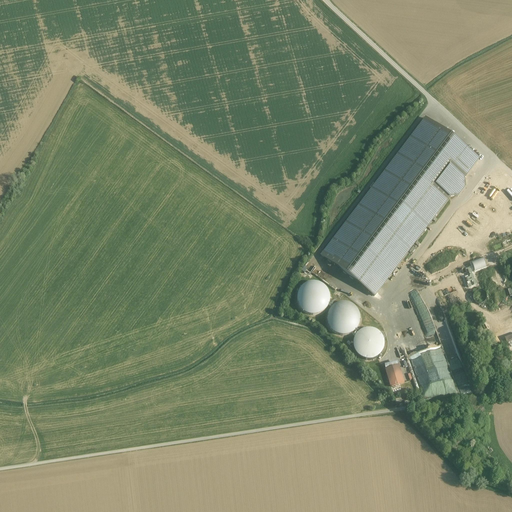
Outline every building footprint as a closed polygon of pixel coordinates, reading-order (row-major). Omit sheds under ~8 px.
[(425,119),(321,257),(374,297),(449,198),(435,187),(464,148),(425,119)] [(464,148),(435,187),(449,198),(457,196),(465,186),(464,178),(478,159),(464,148)] [(502,209),(484,223),(489,229),(507,215),(502,209)] [(482,259),(471,264),(474,272),(486,267),(482,259)] [(307,265),(304,268),(307,271),(304,274),(309,277),(314,271),(307,265)] [(475,285),(469,269),(467,270),(467,268),(461,270),(463,276),(468,274),(470,278),(468,279),(467,277),(465,278),(468,286),(467,286),(468,288),(471,287),(470,283),(471,282),(473,286),(475,285)] [(329,306),(330,299),(328,293),(325,288),(319,284),(313,283),(307,284),(301,288),(298,293),(297,300),(298,306),(302,311),(307,315),(313,316),(320,315),(325,311),(329,306)] [(486,301),(486,298),(486,296),(484,293),(482,292),(479,291),(477,292),(475,294),(473,296),(473,298),(473,301),(475,303),(477,304),(480,305),(482,304),(484,303),(486,301)] [(358,313),(356,310),(352,307),(348,306),(344,305),(340,306),(336,308),(333,311),(330,315),(329,319),(329,323),(330,327),(333,331),(336,334),(340,336),(344,337),(348,336),(352,335),(356,333),(358,329),(360,325),(361,321),(360,317),(358,313)] [(383,351),(384,345),(383,339),(379,334),(374,331),(368,330),(362,331),(357,334),(354,339),(353,345),(354,351),(358,356),(363,359),(369,360),(374,359),(379,356),(383,351)] [(397,362),(384,366),(391,387),(404,384),(397,362)]
